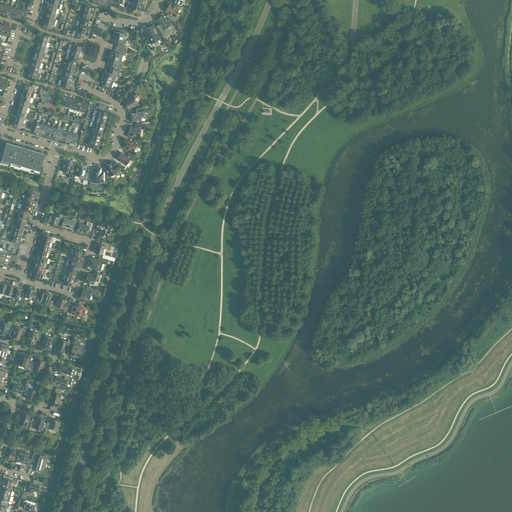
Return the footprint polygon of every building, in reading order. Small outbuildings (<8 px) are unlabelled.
[(48,6),(56,8),(59,9),(60,4),(50,1),(48,6)] [(142,5),(132,2),(131,6),(128,5),(127,9),(127,10),(133,12),(134,9),(140,11),(141,7),(142,6),(142,5)] [(79,9),(82,10),(91,13),(93,8),(81,4),(79,9)] [(177,12),(179,9),(173,5),(172,6),(169,4),(165,11),(170,14),(168,18),(175,22),(179,16),(176,14),(177,13),(178,12),(177,12)] [(56,14),(47,11),(45,16),(54,19),(56,14)] [(44,21),(54,25),(56,20),(54,19),(45,16),(44,21)] [(167,35),(169,34),(169,33),(169,32),(169,31),(169,30),(169,29),(168,29),(172,25),(163,16),(156,22),(161,27),(159,29),(163,36),(164,36),(165,36),(166,36),(167,36),(167,35)] [(42,27),(53,30),(54,25),(44,21),(42,27)] [(10,27),(4,25),(1,35),(7,37),(7,35),(10,27)] [(158,44),(158,42),(158,41),(157,40),(159,39),(153,25),(147,28),(149,34),(146,35),(149,43),(153,42),(153,43),(154,44),(155,45),(156,45),(157,45),(158,44)] [(113,37),(113,38),(126,40),(126,39),(127,37),(126,36),(127,30),(121,29),(120,33),(114,32),(114,35),(113,36),(113,37)] [(118,45),(118,49),(126,51),(127,46),(125,46),(126,40),(113,38),(112,39),(113,40),(113,41),(112,45),(118,45)] [(37,45),(35,50),(44,53),(44,52),(47,53),(48,48),(46,48),(46,47),(37,45)] [(108,57),(121,61),(123,55),(125,56),(126,51),(118,49),(117,53),(111,51),(110,55),(109,55),(109,56),(108,57)] [(113,66),(112,69),(120,72),(121,68),(119,67),(121,61),(108,57),(108,58),(108,59),(108,60),(108,61),(107,64),(113,66)] [(61,69),(60,74),(63,75),(72,78),(73,73),(64,70),(61,69)] [(102,75),(101,76),(113,81),(116,76),(118,77),(120,72),(112,69),(110,73),(105,70),(103,73),(103,74),(102,75)] [(41,74),(38,73),(29,71),(27,76),(39,79),(41,74)] [(113,81),(101,76),(101,77),(101,78),(101,79),(99,82),(105,85),(104,88),(111,91),(113,88),(111,87),(113,81)] [(70,83),(61,80),(60,86),(69,88),(70,83)] [(23,90),(32,92),(34,87),(25,84),(23,90)] [(129,99),(124,102),(129,109),(138,103),(135,98),(137,97),(136,94),(139,93),(137,89),(134,91),(134,92),(127,96),(129,99)] [(22,95),(31,97),(33,98),(34,93),(32,92),(23,90),(22,95)] [(60,106),(69,109),(72,99),(66,97),(65,101),(62,101),(60,106)] [(74,110),(77,100),(72,99),(69,109),(74,110)] [(77,100),(74,110),(79,112),(82,102),(77,100)] [(87,104),(82,102),(79,112),(84,113),(85,112),(87,104)] [(96,106),(95,109),(97,110),(95,116),(107,119),(108,113),(105,112),(106,109),(96,106)] [(136,109),(136,111),(136,113),(130,113),(130,121),(137,121),(137,122),(137,121),(141,121),(141,116),(148,116),(149,110),(148,106),(136,109)] [(94,121),(105,125),(107,119),(95,116),(94,121)] [(92,127),(103,130),(105,125),(94,121),(92,127)] [(36,122),(34,131),(39,133),(42,124),(36,122)] [(143,129),(144,124),(136,124),(136,128),(130,127),(128,135),(139,137),(140,129),(143,129)] [(58,127),(57,129),(54,138),(60,139),(62,130),(63,128),(58,127)] [(90,133),(101,136),(103,130),(92,127),(94,128),(92,133),(90,133)] [(88,139),(100,142),(101,136),(90,133),(88,138),(88,139)] [(100,142),(88,139),(90,139),(88,145),(98,148),(100,142)] [(139,147),(141,141),(135,139),(133,143),(127,140),(124,147),(134,151),(136,146),(139,147)] [(6,142),(0,163),(0,164),(38,176),(45,154),(6,142)] [(132,161),(135,157),(128,153),(127,156),(121,152),(116,159),(126,165),(129,159),(132,161)] [(71,167),(72,163),(65,160),(61,171),(65,172),(65,173),(65,174),(67,174),(67,176),(71,178),(74,169),(72,168),(71,167)] [(116,176),(121,173),(120,170),(116,163),(113,164),(112,162),(108,164),(107,164),(105,165),(105,166),(104,166),(110,176),(114,173),(116,176)] [(75,175),(80,177),(80,178),(81,179),(82,180),(83,180),(88,181),(89,173),(85,172),(86,167),(78,165),(75,175)] [(101,168),(92,168),(92,181),(99,181),(99,183),(104,183),(104,181),(104,172),(101,172),(101,168)] [(27,192),(25,199),(33,202),(35,194),(27,192)] [(23,199),(22,204),(32,207),(33,202),(25,199),(23,199)] [(32,207),(22,204),(20,209),(30,212),(32,207)] [(60,221),(62,215),(57,213),(56,216),(49,214),(47,222),(56,225),(58,220),(60,221)] [(74,227),(77,219),(72,218),(72,220),(64,218),(61,226),(71,229),(72,226),(74,227)] [(14,224),(23,227),(25,222),(17,219),(15,219),(14,224)] [(98,222),(96,229),(101,231),(101,234),(100,235),(108,237),(108,236),(109,236),(110,236),(110,235),(110,234),(110,233),(109,232),(108,232),(109,229),(110,230),(112,221),(107,220),(105,224),(98,222)] [(91,231),(93,223),(87,221),(86,225),(79,223),(77,231),(87,234),(88,230),(91,231)] [(12,229),(22,232),(23,227),(14,224),(12,229)] [(11,234),(20,237),(22,232),(12,229),(11,234)] [(20,237),(11,234),(9,240),(10,240),(11,240),(19,243),(20,237)] [(52,243),(54,237),(43,234),(42,239),(50,242),(52,243)] [(96,243),(94,252),(99,254),(98,257),(102,258),(103,255),(102,255),(104,248),(107,249),(110,250),(111,244),(108,243),(102,241),(101,244),(96,243)] [(40,245),(39,250),(47,252),(49,253),(51,248),(48,247),(40,245)] [(73,245),(72,248),(71,248),(70,254),(81,257),(82,251),(78,250),(79,247),(73,245)] [(12,252),(7,251),(4,261),(7,262),(8,262),(9,262),(12,254),(12,252)] [(68,259),(79,262),(81,257),(70,254),(68,259)] [(37,255),(35,260),(44,263),(46,263),(48,258),(45,257),(37,255)] [(92,258),(89,267),(98,270),(100,271),(102,263),(104,264),(107,264),(108,260),(105,259),(102,258),(98,257),(97,260),(92,258)] [(67,264),(78,267),(79,262),(68,259),(67,264)] [(65,269),(76,272),(78,267),(67,264),(65,269)] [(64,274),(67,275),(75,277),(76,272),(65,269),(64,274)] [(40,273),(32,271),(31,276),(42,279),(43,274),(40,273)] [(87,273),(85,282),(93,285),(94,281),(98,282),(99,279),(101,274),(93,272),(92,275),(87,273)] [(63,283),(69,285),(70,282),(73,283),(75,277),(67,275),(65,280),(64,280),(63,280),(63,282),(63,283)] [(7,285),(5,294),(11,296),(15,283),(13,282),(11,286),(7,285)] [(15,283),(11,296),(19,298),(21,289),(17,288),(18,284),(15,283)] [(98,295),(99,290),(88,287),(87,290),(83,288),(80,298),(88,300),(91,293),(98,295)] [(27,288),(24,296),(32,299),(32,297),(34,298),(33,302),(36,303),(38,297),(38,296),(35,296),(36,292),(34,291),(34,290),(27,288)] [(38,297),(36,303),(39,304),(40,301),(45,302),(46,304),(45,306),(51,307),(53,301),(50,300),(52,296),(47,295),(47,294),(42,292),(41,298),(38,297)] [(66,311),(69,303),(66,303),(67,300),(57,297),(55,305),(61,307),(60,309),(66,311)] [(71,306),(69,313),(77,315),(77,316),(80,317),(80,316),(83,317),(84,313),(85,310),(85,309),(86,306),(78,303),(77,307),(72,305),(71,306)] [(11,330),(13,322),(8,321),(7,324),(1,322),(0,324),(0,333),(6,335),(8,329),(11,330)] [(25,333),(27,327),(23,326),(23,329),(15,326),(12,337),(20,339),(22,332),(25,333)] [(42,331),(38,330),(38,329),(30,327),(29,330),(25,341),(35,344),(36,339),(39,340),(42,331)] [(54,343),(57,335),(53,334),(52,338),(43,335),(42,339),(43,339),(41,345),(49,348),(51,342),(54,343)] [(70,347),(72,340),(69,339),(68,341),(58,339),(57,343),(58,343),(56,350),(64,352),(66,346),(70,347)] [(73,347),(70,356),(78,359),(82,346),(80,346),(74,344),(74,343),(72,342),(71,346),(73,347)] [(0,353),(0,354),(4,356),(5,354),(7,354),(9,349),(4,347),(5,344),(3,344),(0,353)] [(29,371),(30,370),(32,363),(29,362),(30,357),(21,354),(18,365),(25,367),(24,369),(29,371)] [(32,363),(30,370),(33,371),(34,369),(42,372),(45,361),(37,359),(35,363),(32,362),(32,363)] [(60,374),(65,376),(69,377),(71,370),(71,371),(72,368),(60,365),(58,371),(61,372),(60,374)] [(69,377),(65,376),(64,379),(56,377),(54,383),(67,387),(68,384),(70,385),(72,378),(69,377)] [(21,394),(23,386),(13,383),(11,391),(21,394)] [(27,384),(25,391),(25,392),(28,392),(26,398),(33,400),(36,390),(33,389),(33,386),(27,384)] [(50,398),(59,400),(63,389),(56,387),(54,392),(52,391),(50,398)] [(59,400),(50,398),(48,404),(51,405),(49,409),(56,411),(59,400)] [(29,430),(32,421),(28,420),(30,415),(21,413),(18,423),(26,426),(25,429),(29,430)] [(32,421),(29,430),(33,431),(34,428),(41,430),(42,426),(44,427),(45,423),(44,423),(45,419),(37,417),(35,422),(32,421)] [(57,431),(60,421),(51,419),(50,423),(47,422),(45,429),(49,430),(49,429),(57,431)] [(13,460),(15,454),(16,451),(11,449),(10,452),(7,451),(5,460),(8,460),(8,459),(13,460)] [(21,463),(24,453),(19,451),(18,455),(15,454),(13,460),(13,462),(16,463),(16,461),(21,463)] [(24,453),(21,463),(27,464),(26,466),(29,467),(32,459),(29,458),(30,455),(24,453)] [(44,466),(47,457),(38,454),(34,465),(33,466),(34,468),(34,470),(35,471),(37,472),(39,472),(40,472),(42,471),(43,470),(44,468),(44,466)] [(3,478),(1,484),(6,486),(11,487),(12,483),(14,483),(15,479),(15,478),(9,477),(8,479),(3,478)] [(40,489),(42,482),(34,480),(33,483),(30,483),(27,493),(32,495),(33,491),(37,492),(38,488),(40,489)] [(0,487),(0,488),(0,492),(10,496),(12,490),(12,489),(15,490),(16,489),(13,488),(11,487),(6,486),(5,489),(0,487)] [(0,492),(0,498),(2,499),(1,502),(8,504),(9,501),(11,496),(10,496),(0,492)] [(21,499),(19,505),(23,506),(23,508),(28,510),(27,511),(31,511),(32,511),(33,511),(34,506),(34,505),(35,503),(26,500),(21,498),(21,499)]
